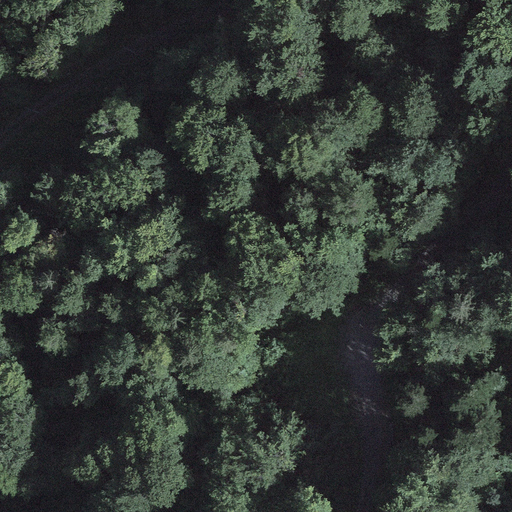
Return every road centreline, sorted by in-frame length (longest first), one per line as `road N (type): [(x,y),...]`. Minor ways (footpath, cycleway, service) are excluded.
road 1 (track): [(364,511),(374,474),(374,316),(383,291),(485,217),(511,155)]
road 2 (track): [(219,0),(200,16),(100,56),(0,143)]
